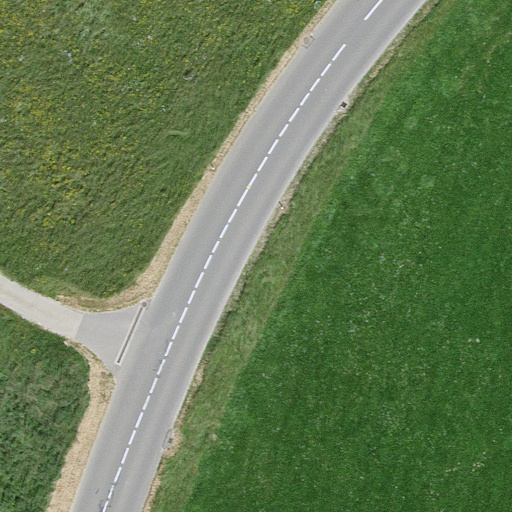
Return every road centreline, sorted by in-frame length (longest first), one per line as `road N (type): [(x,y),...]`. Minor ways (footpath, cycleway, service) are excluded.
road 1 (tertiary): [(376,0),(313,74),(234,207),(164,352),(103,511)]
road 2 (track): [(0,284),(33,305),(164,352)]
